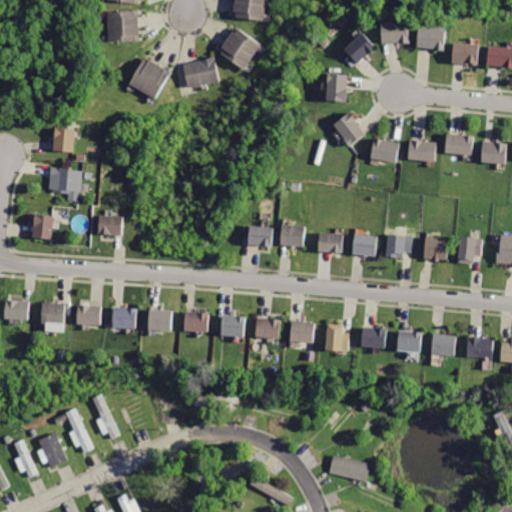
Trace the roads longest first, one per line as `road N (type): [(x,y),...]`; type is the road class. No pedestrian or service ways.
road 1 (residential): [(511,303),(0,261)]
road 2 (residential): [(25,511),(189,438),(240,435),(284,456),(320,511)]
